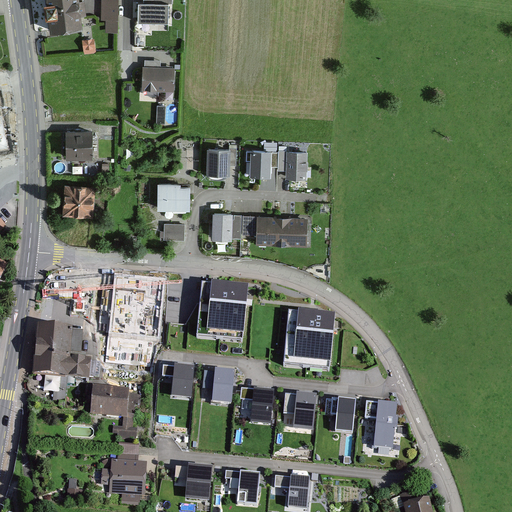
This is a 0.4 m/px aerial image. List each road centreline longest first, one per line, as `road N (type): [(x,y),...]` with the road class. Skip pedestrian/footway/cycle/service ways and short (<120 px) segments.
road 1 (residential): [(191,262),(258,269),(316,288),(376,335),(401,381)]
road 2 (secondary): [(29,251),(30,104),(17,0)]
road 3 (residential): [(401,381),(375,392),(262,383),(251,368),(183,359)]
road 4 (residential): [(191,262),(194,220),(205,198),(328,198)]
road 5 (secondary): [(0,432),(29,251)]
road 6 (residential): [(29,251),(191,262)]
road 7 (residential): [(401,381),(459,511)]
